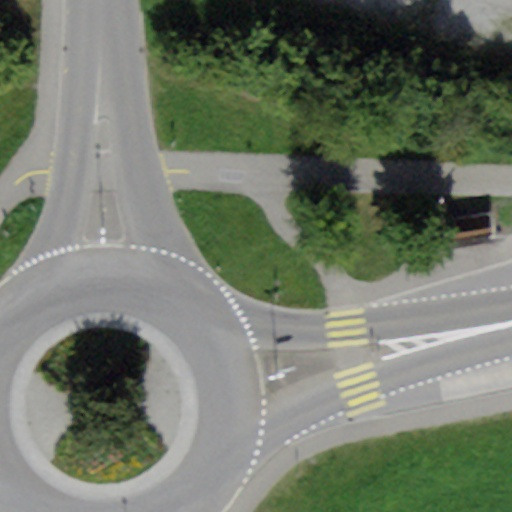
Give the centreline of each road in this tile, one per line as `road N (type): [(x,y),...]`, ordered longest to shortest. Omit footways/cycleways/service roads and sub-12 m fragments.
road 1 (primary): [(511,323),(229,384)]
road 2 (residential): [(106,279),(97,0)]
road 3 (primary): [(229,384),(215,343),(187,309),(149,287),(106,279)]
road 4 (primary): [(169,511),(218,460),(229,384)]
road 5 (primary): [(106,279),(38,299),(0,339)]
